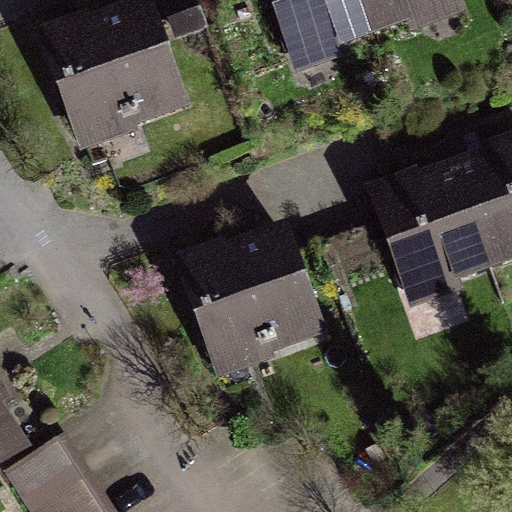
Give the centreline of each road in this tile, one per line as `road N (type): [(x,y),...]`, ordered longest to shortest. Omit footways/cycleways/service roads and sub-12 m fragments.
road 1 (residential): [(511,136),(64,263)]
road 2 (residential): [(64,263),(229,511)]
